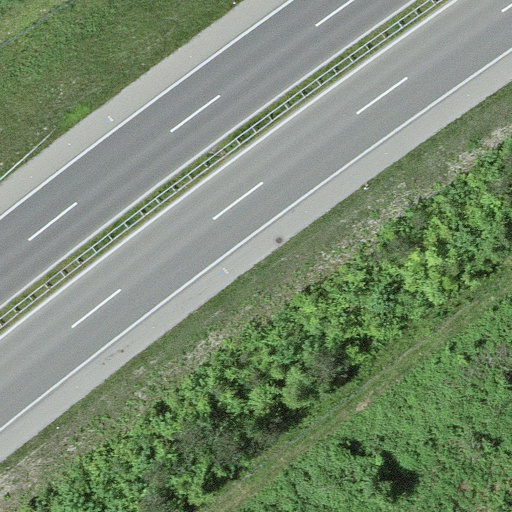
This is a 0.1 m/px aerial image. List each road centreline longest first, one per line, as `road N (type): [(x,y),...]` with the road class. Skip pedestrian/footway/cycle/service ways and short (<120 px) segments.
road 1 (motorway): [(0,384),(511,4)]
road 2 (motorway): [(352,0),(0,263)]
